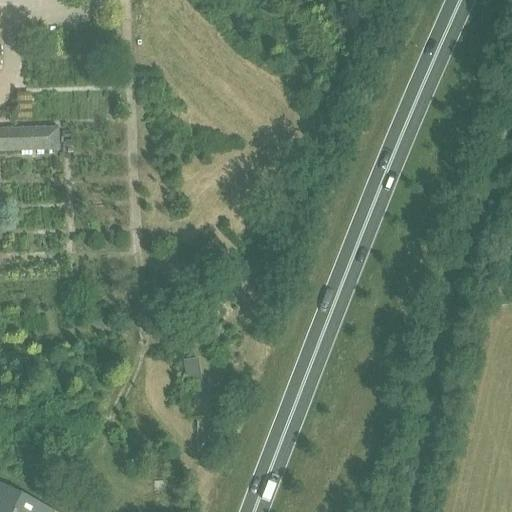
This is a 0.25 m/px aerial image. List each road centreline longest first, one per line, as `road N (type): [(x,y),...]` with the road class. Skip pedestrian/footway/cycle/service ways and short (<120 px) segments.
road 1 (trunk): [(253,511),(353,251),(464,0)]
road 2 (track): [(416,511),(437,402),(511,133)]
